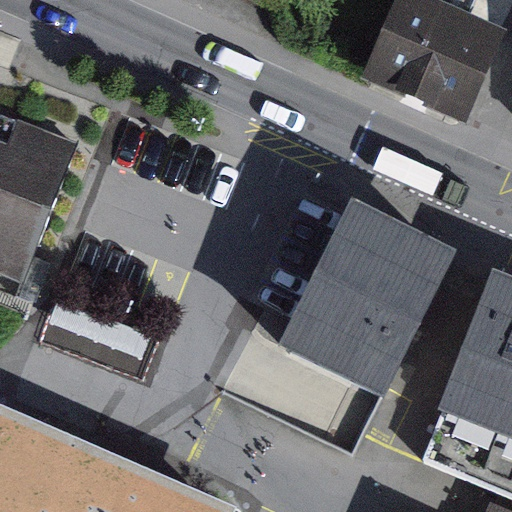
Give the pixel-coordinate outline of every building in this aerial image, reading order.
[(496,36),(416,0),(403,0),(371,72),(461,112),(496,36)] [(0,269),(21,278),(74,139),(0,111),(0,269)] [(356,211),(293,348),(390,392),(453,255),(356,211)] [(511,286),(504,283),(443,438),(511,465),(511,286)] [(227,511),(240,484),(134,437),(101,511),(227,511)]
